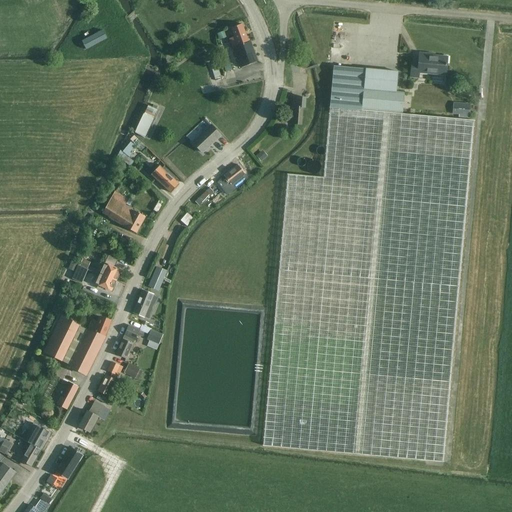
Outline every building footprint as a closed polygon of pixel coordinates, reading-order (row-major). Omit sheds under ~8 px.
[(229,39),(240,68),(258,61),(250,41),(249,42),(242,24),(231,28),(234,37),(229,39)] [(220,54),(226,72),(233,70),(227,52),(220,54)] [(419,73),(446,75),(447,57),(419,55),(418,64),(411,64),(410,77),(418,78),(419,73)] [(270,366),(263,446),(443,462),(451,382),(474,119),(473,119),(402,113),(404,92),(396,92),(396,90),(398,72),(397,72),(397,71),(366,69),(356,68),(342,67),(335,66),(333,66),(330,106),(325,158),(323,178),(288,174),(270,366)] [(290,106),(289,123),(301,124),(302,107),(305,107),(305,97),(294,96),(293,106),(290,106)] [(453,103),(452,114),(458,115),(458,117),(467,118),(467,116),(469,116),(470,104),(453,103)] [(202,153),(217,139),(221,135),(211,125),(193,142),(202,153)] [(120,158),(119,159),(125,163),(129,159),(130,158),(132,155),(130,153),(135,146),(130,143),(122,152),(124,154),(120,158)] [(322,156),(323,155),(324,154),(325,153),(325,151),(324,150),(324,149),(322,148),(321,148),(320,148),(319,148),(318,149),(317,150),(316,151),(317,153),(317,154),(318,155),(319,156),(320,156),(322,156)] [(261,152),(256,156),(261,161),(265,157),(261,152)] [(305,161),(304,160),(303,159),(302,159),(300,159),(299,159),(298,160),(297,162),(297,163),(297,164),(298,166),(299,166),(301,167),(302,167),(303,167),(304,166),(305,165),(305,163),(305,162),(305,161)] [(316,175),(318,174),(320,172),(321,170),(321,168),(321,166),(320,164),(318,163),(316,162),(314,161),(312,162),(310,163),(308,164),(307,167),(307,169),(308,171),(310,173),(312,174),(314,175),(316,175)] [(225,177),(215,185),(222,194),(223,194),(225,197),(229,193),(227,191),(227,190),(232,186),(234,189),(241,184),(239,182),(246,177),(245,175),(237,165),(224,176),(225,177)] [(159,166),(151,175),(171,193),(178,184),(172,179),(175,176),(164,166),(162,168),(159,166)] [(103,213),(136,233),(145,217),(125,206),(128,200),(115,192),(103,213)] [(187,213),(180,221),(188,227),(195,220),(187,213)] [(99,271),(98,273),(117,281),(121,270),(119,269),(115,267),(118,260),(117,259),(111,257),(109,256),(105,263),(101,271),(99,271)] [(80,265),(80,266),(87,270),(88,268),(89,266),(90,263),(83,259),(80,265)] [(71,263),(69,269),(75,272),(78,265),(71,263)] [(75,272),(72,279),(82,283),(87,271),(88,270),(87,270),(80,266),(78,265),(75,272)] [(157,267),(151,280),(149,286),(158,290),(167,271),(157,267)] [(112,291),(117,281),(98,273),(99,271),(94,269),(93,273),(99,276),(96,284),(112,291)] [(144,317),(145,315),(147,314),(148,312),(147,311),(153,295),(142,290),(133,312),(144,317)] [(61,315),(44,352),(53,356),(52,356),(62,361),(71,365),(70,367),(86,375),(111,321),(100,316),(97,322),(93,320),(88,330),(80,325),(80,324),(61,315)] [(135,339),(137,335),(142,337),(144,333),(139,331),(139,330),(128,326),(124,335),(126,335),(124,339),(122,338),(116,354),(126,359),(132,343),(133,343),(134,339),(135,339)] [(147,340),(149,341),(159,345),(163,335),(151,330),(149,335),(147,340)] [(108,396),(109,393),(111,394),(113,393),(114,391),(114,389),(112,388),(116,380),(118,376),(114,374),(119,365),(112,362),(107,371),(112,373),(110,377),(105,375),(98,391),(108,396)] [(130,364),(129,363),(124,373),(135,379),(140,369),(130,364)] [(69,382),(57,404),(67,409),(78,387),(69,382)] [(87,410),(78,426),(90,433),(98,418),(99,418),(101,414),(105,407),(95,401),(91,408),(89,411),(87,410)] [(41,427),(31,444),(41,450),(50,433),(41,427)] [(5,439),(0,448),(0,451),(5,454),(11,443),(5,439)] [(31,444),(21,461),(31,466),(41,450),(31,444)] [(71,449),(57,472),(65,477),(66,478),(67,479),(81,456),(82,455),(81,455),(79,454),(71,449)] [(0,495),(4,490),(17,473),(4,463),(0,468),(0,495)] [(51,474),(46,482),(52,486),(57,478),(51,474)] [(44,494),(40,498),(48,505),(52,500),(44,494)] [(40,500),(35,507),(41,511),(43,511),(48,506),(40,500)]
